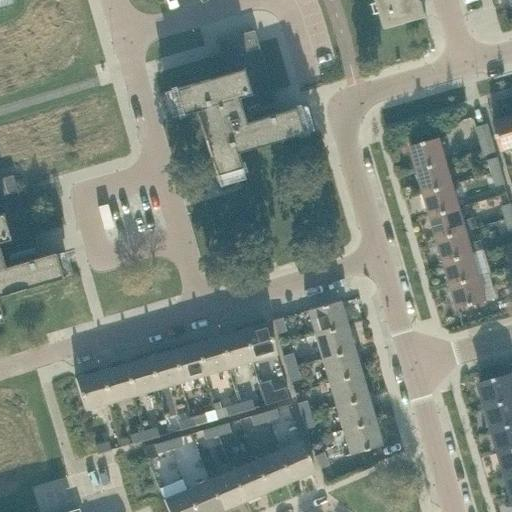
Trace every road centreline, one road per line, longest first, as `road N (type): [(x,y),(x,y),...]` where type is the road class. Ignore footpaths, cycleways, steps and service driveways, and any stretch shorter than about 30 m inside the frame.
road 1 (residential): [(381,259),(342,127),(347,108),(359,97),(467,66)]
road 2 (residential): [(204,307),(122,37)]
road 3 (residential): [(204,307),(381,259)]
road 4 (residential): [(39,355),(204,307)]
road 5 (residential): [(468,511),(423,368)]
road 6 (residential): [(250,0),(122,37)]
